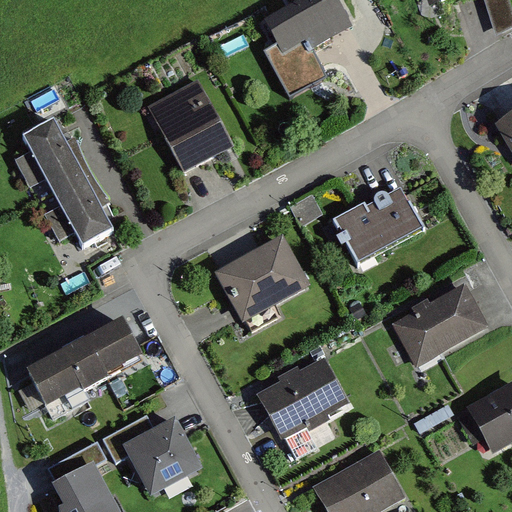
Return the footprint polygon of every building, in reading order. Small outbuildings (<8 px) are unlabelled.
[(337,0),(309,0),(267,24),(292,67),(355,31),(337,0)] [(432,0),(435,8),(463,0),(432,0)] [(200,82),(150,107),(186,178),(236,153),(200,82)] [(511,119),(500,126),(511,146),(511,119)] [(59,123),(25,141),(85,252),(118,234),(59,123)] [(368,205),(333,225),(339,235),(345,231),(365,267),(426,233),(403,192),(370,210),(368,205)] [(286,240),(217,277),(244,327),(313,290),(286,240)] [(468,287),(394,325),(417,369),(491,331),(468,287)] [(127,322),(30,372),(50,410),(147,359),(127,322)] [(328,360),(258,395),(282,441),(351,406),(328,360)] [(511,447),(511,381),(478,398),(483,407),(459,419),(473,447),(489,439),(497,455),(511,447)] [(149,416),(104,440),(117,465),(132,458),(155,500),(209,471),(180,417),(156,430),(149,416)] [(380,450),(316,484),(330,511),(393,511),(409,504),(380,450)] [(123,511),(97,463),(57,485),(69,506),(62,510),(62,511),(123,511)]
